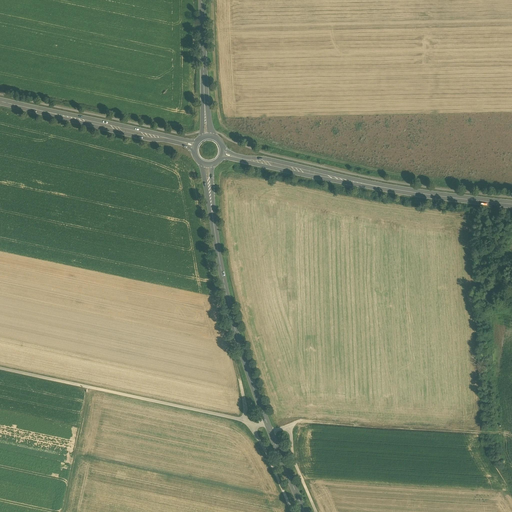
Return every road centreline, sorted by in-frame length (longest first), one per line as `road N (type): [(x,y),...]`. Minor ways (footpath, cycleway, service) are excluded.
road 1 (track): [(511,190),(397,176),(234,134),(220,107),(213,0)]
road 2 (tertiary): [(304,511),(234,326),(208,164)]
road 3 (secondary): [(511,204),(407,192),(222,154)]
road 4 (track): [(266,422),(0,368)]
road 5 (track): [(198,178),(247,420)]
road 6 (track): [(497,433),(289,426)]
road 7 (secondary): [(195,145),(0,101)]
road 8 (tertiary): [(201,0),(208,136)]
road 9 (track): [(89,387),(62,511)]
